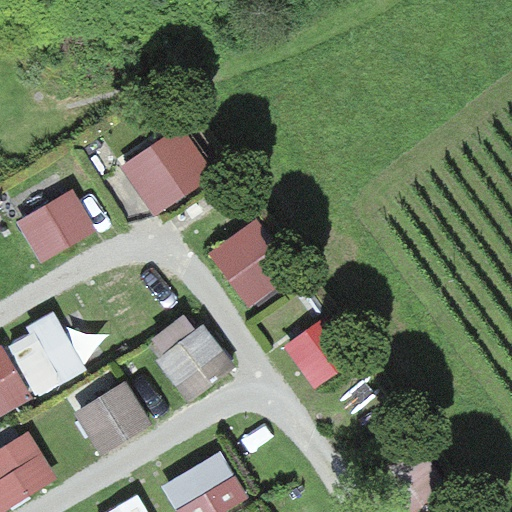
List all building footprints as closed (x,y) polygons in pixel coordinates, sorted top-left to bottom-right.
[(161,214),(222,171),(189,123),(127,166),(161,214)] [(46,262),(105,230),(79,183),(20,216),(46,262)] [(211,251),(254,306),(299,271),(256,216),(211,251)] [(58,307),(8,336),(40,390),(90,362),(58,307)] [(232,370),(195,309),(153,334),(190,395),(232,370)] [(317,380),(363,350),(336,310),(291,340),(317,380)] [(0,345),(0,414),(36,397),(9,342),(0,345)] [(80,409),(105,450),(155,420),(131,379),(80,409)] [(0,448),(0,505),(3,510),(55,481),(28,433),(0,448)] [(221,446),(167,477),(186,511),(212,511),(248,492),(221,446)] [(101,511),(156,511),(144,488),(101,511)]
